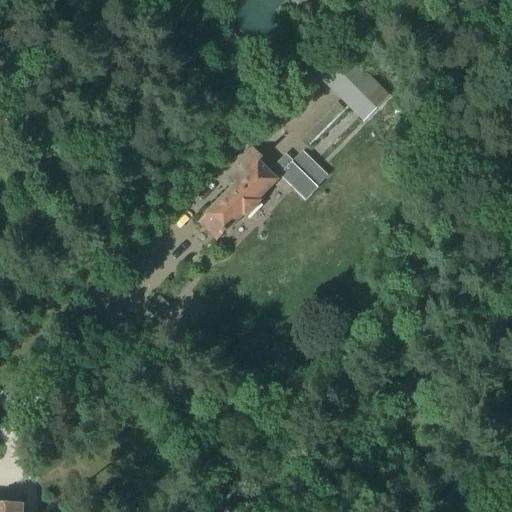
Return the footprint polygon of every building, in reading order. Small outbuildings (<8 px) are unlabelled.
[(337,48),(314,71),(348,105),(364,122),(387,100),(371,83),(337,48)] [(245,217),(247,215),(252,213),(256,209),(258,205),(260,203),(258,201),(277,181),(259,164),(264,159),(254,149),(239,163),(242,166),(231,178),(237,185),(199,223),(218,241),(243,215),(245,217)] [(301,152),(279,175),(303,199),(325,177),(301,152)] [(161,299),(148,312),(157,320),(169,308),(161,299)] [(21,511),(22,499),(0,498),(0,511),(21,511)]
